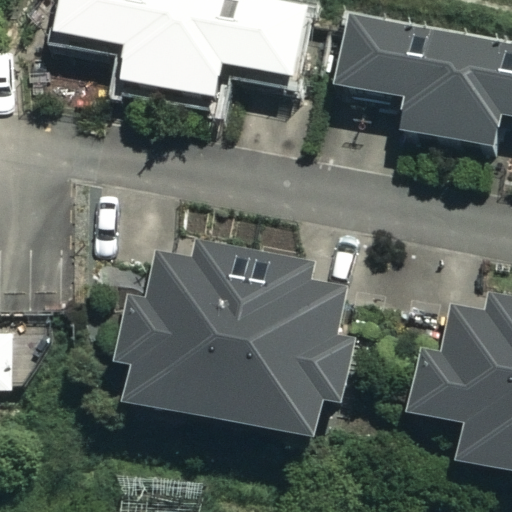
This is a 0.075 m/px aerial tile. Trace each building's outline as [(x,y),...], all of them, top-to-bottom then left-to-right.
[(305,10),(245,0),(63,0),(57,41),(123,52),(117,87),(214,103),(219,70),(293,82),(305,10)] [(511,46),(341,22),(331,93),(402,103),(397,140),(494,154),(498,121),(511,123),(511,46)] [(343,299),(141,264),(116,411),(317,446),(343,299)] [(511,330),(425,314),(405,421),(460,431),(453,470),(511,480),(511,330)] [(11,330),(0,330),(0,398),(13,398),(11,330)]
